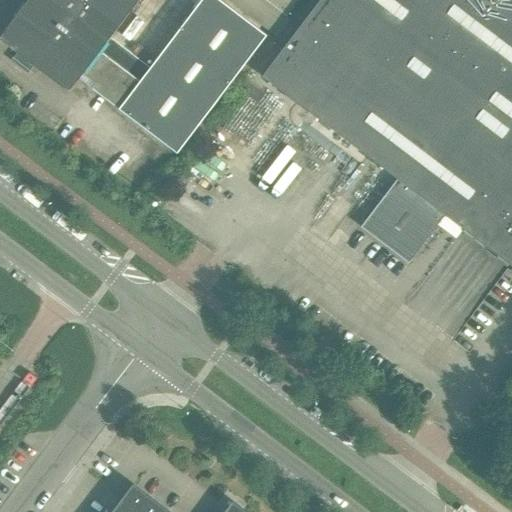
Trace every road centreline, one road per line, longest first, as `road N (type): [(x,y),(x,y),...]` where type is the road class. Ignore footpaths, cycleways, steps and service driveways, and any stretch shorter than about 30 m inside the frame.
road 1 (tertiary): [(422,511),(167,314)]
road 2 (tertiary): [(141,349),(356,511)]
road 3 (tertiary): [(167,314),(0,184)]
road 4 (unclassified): [(16,511),(141,349)]
road 5 (tertiary): [(0,244),(141,349)]
